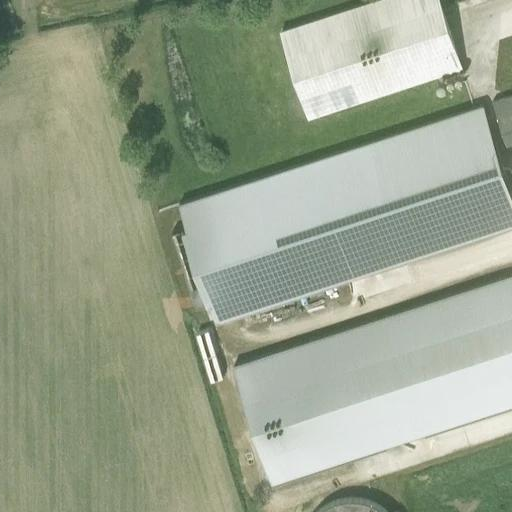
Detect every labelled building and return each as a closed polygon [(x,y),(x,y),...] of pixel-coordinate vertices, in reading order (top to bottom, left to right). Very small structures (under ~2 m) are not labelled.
[(371,0),(280,29),(309,117),(461,67),(439,0),(371,0)] [(511,95),(493,101),(506,142),(511,139),(511,95)] [(511,190),(484,103),(179,202),(187,226),(173,231),(197,306),(211,301),(218,322),(511,226),(511,190)] [(511,405),(511,272),(233,364),(272,483),(511,405)] [(212,327),(200,329),(203,354),(216,352),(212,327)] [(307,511),(391,511),(386,492),(307,511)]
